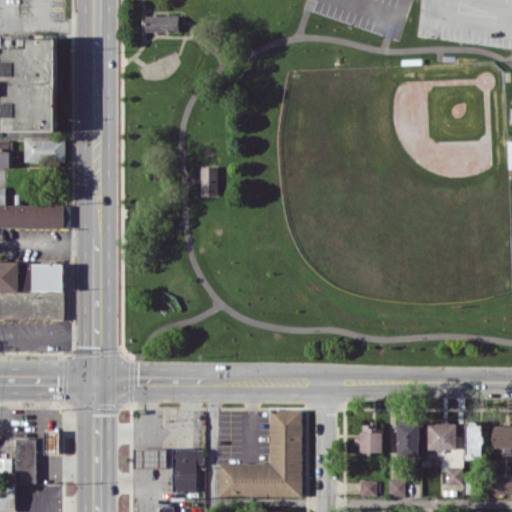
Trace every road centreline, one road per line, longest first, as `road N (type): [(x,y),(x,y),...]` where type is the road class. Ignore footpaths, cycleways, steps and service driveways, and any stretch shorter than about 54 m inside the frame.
road 1 (tertiary): [(0,377),(511,379)]
road 2 (secondary): [(96,0),(96,241)]
road 3 (secondary): [(96,241),(96,377)]
road 4 (secondary): [(96,377),(96,511)]
road 5 (residential): [(326,379),(325,511)]
